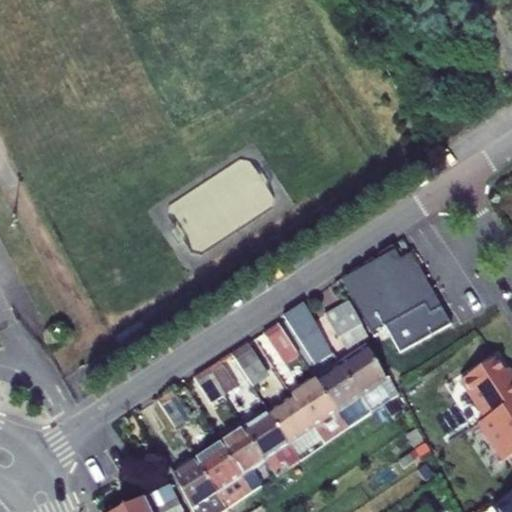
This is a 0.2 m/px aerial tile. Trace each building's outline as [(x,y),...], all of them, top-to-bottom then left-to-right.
[(370,0),(378,14),(406,0),(370,0)] [(411,46),(397,53),(438,133),(464,120),(458,106),(444,113),(411,46)] [(399,260),(346,290),(375,344),(389,337),(404,364),(456,335),(415,264),(404,270),(399,260)] [(371,347),(354,314),(330,330),(351,361),(371,347)] [(269,345),(287,373),(302,363),(284,336),(269,345)] [(320,338),(301,351),(317,376),(337,363),(320,338)] [(235,365),(251,389),(266,379),(250,355),(235,365)] [(368,358),(345,373),(365,405),(375,421),(402,403),(393,386),(388,389),(368,358)] [(466,393),(491,431),(511,416),(511,387),(509,383),(501,370),(466,393)] [(211,381),(228,407),(241,399),(224,373),(211,381)] [(365,405),(345,373),(320,389),(341,420),(365,405)] [(198,390),(215,415),(228,407),(211,381),(198,390)] [(341,420),(320,389),(297,405),(318,436),(329,452),(352,437),(341,420)] [(178,403),(164,413),(184,444),(198,435),(178,403)] [(318,436),(297,405),(273,421),(294,452),(318,436)] [(511,416),(491,431),(484,435),(508,473),(511,470),(511,416)] [(273,421),(249,437),(269,468),(275,477),(299,460),(294,452),(273,421)] [(249,437),(226,452),(247,483),(269,468),(249,437)] [(247,483),(226,452),(201,468),(230,511),(239,511),(258,500),(247,483)] [(230,511),(201,468),(176,484),(194,511),(230,511)] [(182,511),(173,495),(140,511),(182,511)]
